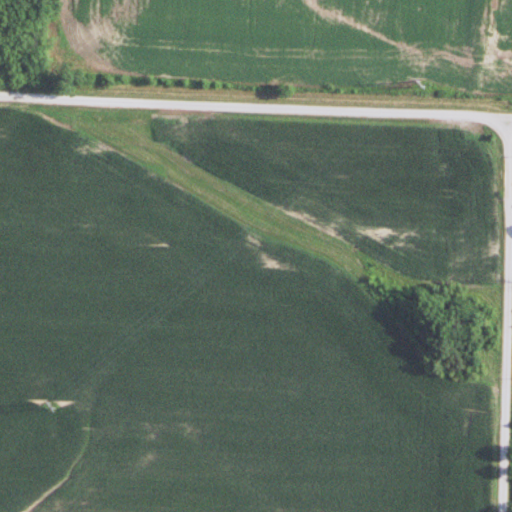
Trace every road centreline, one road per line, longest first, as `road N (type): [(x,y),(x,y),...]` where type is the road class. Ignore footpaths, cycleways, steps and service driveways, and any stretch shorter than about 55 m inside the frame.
road 1 (residential): [(511,118),(0,99)]
road 2 (residential): [(503,511),(511,187)]
